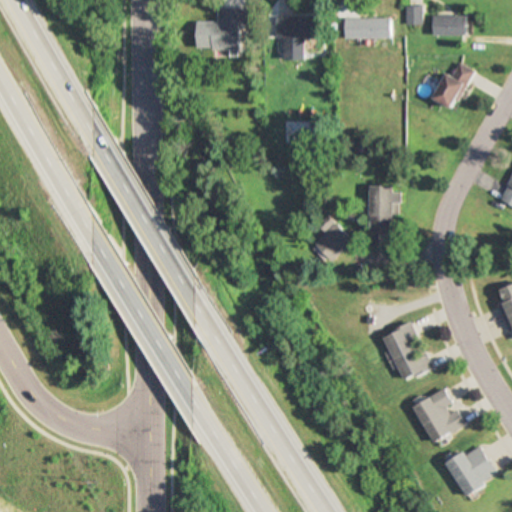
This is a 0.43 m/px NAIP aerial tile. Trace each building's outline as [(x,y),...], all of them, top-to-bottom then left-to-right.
[(424,7),(408,7),(408,24),(424,24),(424,7)] [(251,39),(251,16),(204,16),(204,39),(251,39)] [(434,36),(470,36),(470,16),(434,16),(434,36)] [(308,61),(308,38),(325,38),(325,17),(279,17),(279,37),(287,37),(287,60),(308,61)] [(394,18),(349,18),(349,39),(394,39),(394,18)] [(454,108),(474,71),(456,61),(435,98),(454,108)] [(511,176),(500,200),(511,205),(511,176)] [(372,230),(396,230),(396,186),(372,186),(372,230)] [(331,218),(319,226),(325,235),(314,241),(325,258),(347,244),(331,218)] [(511,285),(494,292),(510,335),(511,334),(511,285)] [(406,380),(432,369),(413,321),(386,333),(406,380)] [(466,425),(445,388),(414,406),(435,443),(466,425)] [(500,476),(480,443),(448,463),(468,495),(500,476)]
